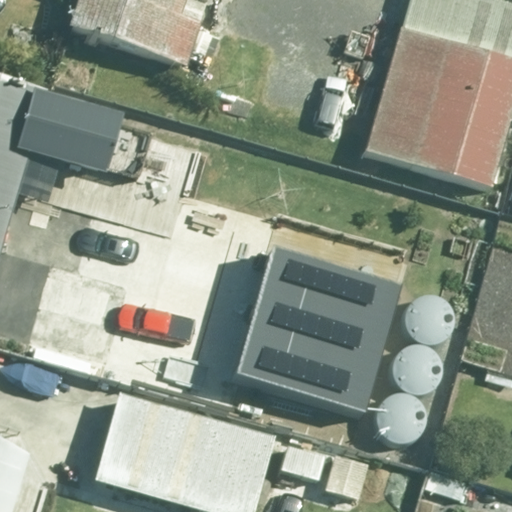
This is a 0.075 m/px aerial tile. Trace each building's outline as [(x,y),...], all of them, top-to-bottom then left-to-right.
[(180,7),(182,0),(77,0),(68,32),(181,66),(197,12),(180,7)] [(485,191),(511,96),(511,9),(478,0),(408,0),(364,156),(485,191)] [(98,180),(115,116),(0,87),(0,242),(21,160),(98,180)] [(127,289),(47,267),(24,346),(127,375),(135,344),(113,338),(127,289)] [(288,366),(198,344),(186,396),(276,417),(288,366)] [(144,511),(249,511),(269,443),(117,400),(89,496),(144,511)] [(0,447),(0,511),(3,511),(23,455),(0,447)]
